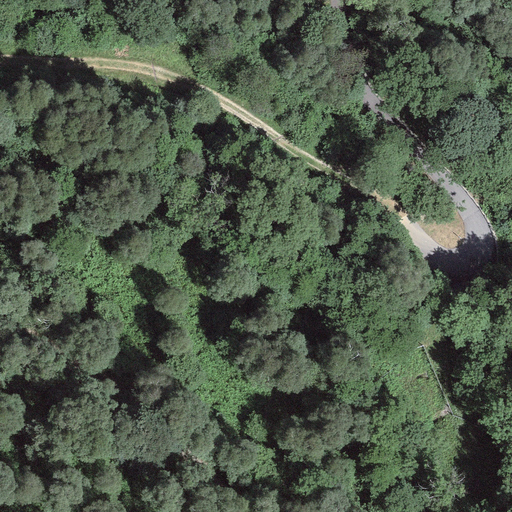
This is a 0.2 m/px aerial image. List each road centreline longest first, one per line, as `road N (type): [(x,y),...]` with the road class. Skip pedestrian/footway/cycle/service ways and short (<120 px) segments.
road 1 (track): [(0,58),(174,69),(347,181),(417,239)]
road 2 (unclassified): [(338,0),(358,87),(468,214),(475,243),(458,261),(417,239)]
road 3 (track): [(236,511),(119,390),(0,322)]
